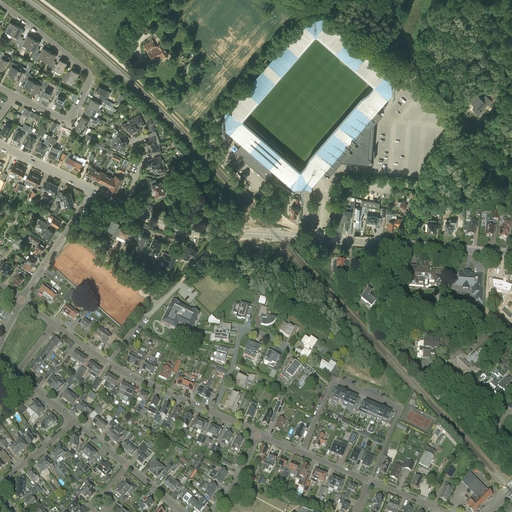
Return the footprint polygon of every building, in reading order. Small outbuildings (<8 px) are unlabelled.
[(390,76),(386,72),(342,34),(322,17),(306,18),(224,112),(225,129),(242,143),(235,152),(267,181),(268,181),(269,180),(276,173),(293,187),(310,186),(325,169),(327,171),(325,173),(325,174),(325,175),(326,176),(327,176),(327,175),(331,171),(333,169),(337,164),(339,162),(341,160),(372,162),(373,162),(373,161),(373,160),(372,160),(371,158),(372,148),(372,142),(374,122),(383,111),(384,110),(383,109),(382,108),(381,109),(380,109),(379,111),(377,109),(391,92),(391,79),(390,76)] [(10,22),(6,31),(12,34),(16,25),(10,22)] [(19,36),(23,28),(16,25),(12,34),(18,37),(16,43),(19,45),(17,47),(18,47),(22,39),(21,39),(22,37),(19,36)] [(27,35),(24,40),(22,39),(18,47),(21,49),(23,45),(29,47),(33,38),(27,35)] [(31,56),(34,57),(35,58),(38,52),(39,48),(36,47),(39,41),(33,38),(29,47),(34,50),(31,56)] [(161,58),(164,56),(164,57),(168,55),(161,43),(156,46),(152,40),(143,45),(153,62),(160,58),(161,58)] [(37,61),(39,57),(45,60),(49,51),(43,48),(40,53),(38,52),(35,58),(34,60),(37,61)] [(45,60),(50,63),(45,74),(48,75),(50,72),(55,61),(53,60),(56,54),(49,51),(45,60)] [(55,63),(56,61),(55,61),(50,72),(54,73),(56,69),(62,72),(66,63),(60,60),(57,64),(55,63)] [(11,75),(14,77),(18,69),(20,65),(11,61),(8,67),(10,68),(7,75),(10,76),(11,75)] [(26,76),(28,72),(30,68),(27,67),(26,68),(23,67),(21,71),(18,69),(14,77),(21,80),(23,75),(26,76)] [(61,80),(65,82),(67,79),(73,82),(78,73),(71,69),(69,73),(66,71),(61,80)] [(31,73),(28,72),(26,76),(24,80),(27,81),(24,86),(30,89),(34,81),(31,80),(33,76),(30,75),(31,73)] [(39,79),(37,83),(34,81),(30,89),(37,92),(39,87),(42,88),(43,86),(46,80),(43,79),(42,81),(39,79)] [(398,91),(402,87),(397,83),(393,87),(398,91)] [(106,91),(98,86),(94,94),(103,98),(106,91)] [(47,100),(51,92),(45,89),(41,97),(47,100)] [(496,95),(490,90),(486,95),(482,99),(476,94),(469,101),(473,105),(474,104),(476,106),(472,110),(479,115),(485,108),(483,107),(487,104),(488,105),(492,100),(496,95)] [(56,105),(60,108),(64,99),(57,96),(54,103),(56,104),(56,105)] [(113,106),(114,104),(104,98),(102,101),(105,103),(113,107),(114,106),(113,106)] [(98,107),(100,103),(91,99),(88,105),(98,111),(99,110),(100,111),(101,109),(98,107)] [(98,112),(98,111),(88,105),(85,111),(93,116),(95,111),(98,112)] [(139,115),(128,121),(130,124),(130,123),(135,133),(138,132),(137,129),(139,128),(139,127),(144,124),(139,115)] [(98,122),(92,119),(91,121),(82,116),(78,123),(88,128),(91,122),(99,126),(100,123),(98,122)] [(216,120),(212,125),(218,129),(221,125),(216,120)] [(4,134),(7,136),(9,131),(11,127),(10,127),(11,124),(9,123),(7,125),(5,124),(1,132),(2,133),(1,133),(4,135),(4,134)] [(85,134),(88,128),(78,123),(75,129),(84,134),(82,136),(89,140),(91,137),(85,134)] [(131,132),(133,135),(135,133),(130,123),(130,124),(127,125),(125,123),(121,125),(124,131),(127,130),(129,134),(131,132)] [(37,133),(34,132),(28,145),(31,147),(36,138),(39,136),(40,135),(43,129),(45,125),(42,124),(37,133)] [(13,139),(16,141),(22,128),(19,126),(17,129),(16,129),(12,138),(13,138),(13,139)] [(25,129),(22,128),(16,141),(18,142),(19,141),(20,142),(24,132),(23,132),(25,129)] [(28,145),(34,132),(31,131),(32,130),(32,129),(29,128),(26,134),(28,135),(24,143),(28,145)] [(124,135),(118,132),(114,140),(115,140),(127,146),(128,143),(126,142),(127,140),(123,138),(124,135)] [(48,134),(45,139),(39,152),(41,153),(42,153),(43,153),(47,144),(48,144),(52,136),(48,134)] [(144,145),(145,148),(155,144),(154,141),(157,140),(155,135),(149,138),(150,140),(146,142),(146,144),(144,145)] [(36,150),(39,152),(45,139),(42,137),(40,140),(35,149),(36,150)] [(115,140),(113,144),(112,144),(111,148),(117,151),(118,148),(122,150),(123,147),(126,149),(127,146),(115,140)] [(155,145),(155,144),(145,148),(146,151),(148,150),(149,153),(154,151),(155,154),(161,152),(159,147),(157,148),(155,145)] [(53,159),(54,158),(54,159),(55,158),(57,152),(55,151),(56,149),(52,147),(51,149),(48,155),(51,157),(51,158),(53,159)] [(186,152),(180,147),(177,149),(183,155),(186,152)] [(63,163),(72,167),(77,156),(74,155),(72,159),(67,157),(63,163)] [(91,167),(87,175),(93,178),(100,165),(103,159),(103,158),(103,157),(101,155),(100,157),(99,157),(94,168),(91,167)] [(78,170),(82,164),(78,162),(80,158),(77,156),(72,167),(78,170)] [(163,159),(162,160),(160,156),(154,158),(155,161),(151,162),(152,165),(149,166),(150,169),(161,165),(164,164),(163,159)] [(120,166),(114,178),(110,186),(110,187),(116,190),(122,178),(119,177),(121,172),(124,173),(127,167),(121,164),(120,166)] [(16,174),(20,167),(17,166),(16,166),(14,165),(13,166),(10,165),(7,172),(15,176),(16,174)] [(96,180),(98,181),(103,172),(100,171),(103,166),(100,165),(93,178),(96,179),(96,180)] [(162,169),(161,165),(150,169),(151,171),(154,170),(154,173),(159,171),(160,174),(166,172),(165,168),(162,169)] [(23,169),(22,168),(20,167),(16,174),(19,176),(17,179),(20,181),(25,170),(23,169)] [(106,174),(103,172),(98,181),(101,183),(102,182),(104,183),(111,170),(108,169),(106,174)] [(111,170),(104,183),(110,186),(114,178),(111,177),(114,172),(111,170)] [(30,173),(24,183),(30,186),(36,175),(33,173),(32,174),(30,173)] [(38,177),(38,176),(36,175),(30,186),(32,182),(35,184),(33,187),(36,189),(41,178),(38,177)] [(156,196),(157,196),(157,197),(160,196),(160,195),(161,194),(162,195),(164,194),(164,193),(165,193),(161,181),(156,183),(155,179),(150,181),(156,196)] [(46,189),(49,190),(52,183),(46,180),(44,184),(42,187),(41,189),(44,191),(46,189)] [(17,192),(19,189),(21,184),(18,183),(15,188),(14,187),(13,190),(17,192)] [(58,186),(52,183),(49,190),(55,193),(57,190),(56,190),(58,186)] [(65,192),(62,193),(63,196),(64,200),(72,198),(70,192),(66,193),(65,192)] [(69,206),(73,204),(72,198),(64,200),(56,202),(57,205),(60,205),(60,206),(65,204),(66,207),(69,206)] [(378,208),(379,202),(362,199),(361,199),(360,204),(363,205),(369,206),(370,206),(369,211),(375,212),(375,207),(378,208)] [(405,210),(407,204),(401,202),(398,201),(396,206),(402,208),(403,210),(405,210)] [(354,208),(353,221),(356,221),(355,226),(360,227),(361,220),(362,219),(365,211),(367,212),(369,206),(363,205),(361,209),(354,208)] [(335,221),(342,222),(343,210),(340,210),(341,207),(334,206),(333,216),(336,217),(335,221)] [(350,221),(351,210),(343,210),(342,222),(342,220),(350,221)] [(400,226),(401,219),(392,218),(392,213),(387,213),(386,221),(388,221),(388,228),(388,229),(390,229),(394,229),(395,225),(400,226)] [(50,214),(48,217),(52,219),(50,223),(57,227),(61,222),(50,214)] [(377,217),(367,215),(366,221),(373,222),(373,226),(373,227),(375,227),(376,227),(376,223),(377,217)] [(40,218),(36,224),(45,230),(49,224),(40,218)] [(118,227),(120,223),(111,220),(107,229),(106,231),(113,234),(112,237),(116,239),(117,236),(126,240),(124,245),(129,247),(135,234),(118,227)] [(436,220),(428,220),(427,231),(435,232),(436,220)] [(449,223),(445,223),(444,232),(446,233),(446,234),(449,234),(449,233),(451,233),(451,229),(453,229),(453,220),(449,220),(449,223)] [(471,225),(468,225),(468,227),(468,231),(466,231),(466,235),(474,236),(475,228),(478,228),(478,222),(471,221),(471,225)] [(511,222),(503,221),(503,228),(500,228),(500,237),(501,237),(501,238),(503,238),(503,237),(507,238),(507,235),(508,235),(508,231),(507,231),(507,229),(511,229),(511,222)] [(494,222),(486,222),(486,226),(486,236),(487,236),(487,237),(489,237),(489,236),(493,236),(493,234),(494,234),(494,230),(493,230),(494,222)] [(50,239),(54,232),(48,228),(44,235),(50,239)] [(32,233),(28,238),(33,241),(34,242),(37,244),(35,247),(36,247),(34,250),(38,253),(40,250),(42,251),(45,246),(41,243),(39,241),(40,239),(32,233)] [(148,245),(150,242),(147,241),(148,238),(144,236),(144,235),(139,233),(133,247),(143,251),(146,245),(148,245)] [(152,252),(158,255),(163,243),(153,239),(150,247),(154,249),(152,252)] [(22,244),(15,240),(12,243),(13,244),(12,244),(18,249),(22,244)] [(193,249),(186,246),(182,257),(186,259),(189,260),(190,256),(194,257),(197,252),(192,250),(193,249)] [(166,264),(172,266),(177,255),(171,252),(170,254),(162,251),(160,256),(162,257),(161,259),(167,261),(166,264)] [(25,261),(33,265),(34,265),(35,263),(35,262),(36,260),(28,254),(26,256),(28,257),(25,261)] [(0,265),(0,269),(3,272),(9,265),(8,264),(10,262),(7,260),(5,263),(3,262),(0,265)] [(333,267),(337,267),(336,274),(344,274),(344,270),(345,270),(345,267),(347,267),(348,264),(345,264),(345,261),(337,260),(337,262),(334,262),(333,267)] [(32,267),(32,266),(33,265),(25,261),(24,264),(22,262),(20,265),(29,271),(31,268),(32,268),(32,267)] [(12,264),(11,266),(9,265),(3,272),(9,276),(14,270),(12,268),(14,266),(12,264)] [(27,273),(19,267),(17,270),(15,272),(18,273),(13,280),(19,284),(27,273)] [(418,270),(418,268),(406,267),(405,278),(409,278),(409,285),(423,286),(423,280),(434,281),(434,280),(435,280),(435,283),(442,283),(443,277),(435,277),(435,279),(434,279),(434,272),(418,270)] [(458,279),(453,278),(453,286),(463,287),(463,289),(468,289),(467,292),(472,292),(471,296),(475,296),(474,302),(482,303),(483,289),(481,289),(482,275),(470,274),(470,273),(463,272),(463,274),(458,274),(458,279)] [(489,283),(491,283),(491,286),(490,286),(490,289),(491,289),(490,300),(503,301),(503,294),(505,294),(508,295),(509,295),(510,295),(510,294),(511,293),(511,289),(511,286),(511,287),(506,284),(506,283),(506,282),(506,281),(505,281),(504,281),(503,281),(503,282),(502,282),(502,284),(500,283),(500,282),(497,282),(492,281),(491,281),(491,282),(490,282),(490,283),(489,283)] [(155,290),(145,282),(144,284),(153,291),(155,290)] [(45,297),(51,290),(44,284),(41,289),(42,289),(39,293),(42,296),(43,295),(45,297)] [(57,299),(59,296),(51,290),(45,297),(49,299),(48,300),(48,301),(48,302),(49,303),(50,303),(51,303),(52,303),(56,298),(57,299)] [(361,299),(371,307),(375,302),(368,296),(370,294),(367,291),(361,299)] [(68,307),(63,313),(68,317),(80,302),(78,301),(76,303),(74,302),(72,305),(73,306),(71,308),(71,309),(68,307)] [(179,305),(180,305),(177,303),(172,301),(170,307),(169,307),(167,312),(166,314),(162,323),(176,330),(178,324),(191,330),(199,314),(192,311),(179,305)] [(76,313),(76,312),(74,310),(76,308),(80,311),(82,308),(78,305),(80,302),(68,317),(71,319),(71,320),(71,321),(72,321),(73,321),(74,321),(79,315),(76,313)] [(236,306),(234,312),(238,313),(237,317),(237,318),(240,319),(241,318),(245,320),(246,314),(250,315),(252,309),(248,308),(248,307),(241,305),(240,307),(236,306)] [(261,318),(261,320),(262,321),(260,325),(263,326),(264,326),(265,326),(267,326),(268,326),(270,326),(270,325),(271,325),(272,324),(273,324),(274,323),(274,322),(275,322),(275,321),(276,321),(276,320),(276,319),(266,316),(267,312),(266,312),(267,308),(261,306),(258,317),(261,318)] [(80,325),(87,330),(91,325),(84,320),(80,325)] [(288,338),(292,333),(295,335),(299,329),(295,326),(294,329),(289,326),(288,327),(284,324),(279,332),(284,334),(283,335),(288,338)] [(230,326),(221,325),(220,329),(218,329),(218,335),(215,334),(214,340),(228,342),(229,336),(227,336),(227,334),(230,334),(230,326)] [(101,342),(105,344),(111,336),(101,329),(96,336),(102,340),(101,342)] [(63,344),(54,338),(49,343),(54,347),(55,348),(58,350),(63,344)] [(309,351),(310,349),(312,350),(317,342),(311,338),(309,341),(305,338),(302,343),(306,346),(303,349),(304,350),(300,356),(306,359),(311,353),(309,351)] [(442,340),(423,339),(423,347),(419,347),(419,353),(423,353),(423,358),(429,359),(429,355),(435,355),(436,354),(436,348),(438,348),(438,345),(441,345),(442,340)] [(54,347),(49,343),(45,349),(53,355),(54,355),(51,353),(55,348),(54,347)] [(244,359),(251,362),(255,352),(257,353),(259,347),(249,343),(243,356),(245,357),(244,359)] [(214,359),(215,360),(215,361),(216,362),(215,362),(215,363),(221,365),(221,363),(224,364),(226,358),(225,357),(225,355),(226,355),(228,350),(218,347),(217,352),(218,353),(217,355),(216,355),(216,356),(214,359)] [(53,355),(45,349),(41,354),(47,358),(50,360),(49,362),(51,363),(53,360),(51,359),(53,355)] [(137,354),(131,364),(138,367),(141,360),(143,361),(147,354),(138,350),(137,354)] [(276,365),(279,357),(275,355),(276,355),(268,351),(264,362),(269,364),(268,366),(274,369),(275,365),(276,365)] [(465,356),(459,351),(447,363),(453,369),(456,365),(463,372),(460,374),(466,380),(468,377),(476,369),(473,366),(471,368),(462,360),(465,356)] [(71,358),(76,361),(80,355),(75,352),(71,358)] [(127,362),(131,364),(137,354),(134,353),(133,355),(130,354),(127,362)] [(47,358),(41,354),(37,359),(42,363),(47,366),(44,364),(43,363),(47,358)] [(86,359),(80,355),(76,361),(82,365),(86,359)] [(146,362),(142,369),(147,372),(154,358),(151,357),(148,363),(146,362)] [(158,377),(167,381),(170,373),(175,375),(183,359),(179,357),(174,367),(167,364),(165,368),(163,367),(158,377)] [(153,375),(157,367),(154,366),(157,360),(154,358),(147,372),(153,375)] [(42,370),(40,369),(42,367),(45,369),(47,366),(42,363),(37,359),(33,365),(41,371),(42,370)] [(295,361),(289,368),(287,366),(286,368),(285,367),(282,371),(283,371),(280,375),(286,380),(291,373),(294,375),(301,366),(295,361)] [(328,366),(323,361),(318,367),(324,371),(328,366)] [(87,373),(90,375),(96,367),(91,363),(87,369),(89,371),(87,373)] [(33,365),(29,370),(37,376),(41,371),(33,365)] [(74,375),(77,377),(80,374),(79,373),(83,368),(81,367),(74,375)] [(101,371),(96,367),(90,375),(95,379),(97,376),(97,377),(101,371)] [(178,380),(176,384),(181,387),(185,379),(183,378),(184,376),(184,375),(179,373),(176,379),(178,380)] [(237,377),(236,380),(237,381),(240,382),(239,385),(244,387),(246,383),(247,380),(249,381),(248,383),(251,385),(252,382),(253,383),(256,376),(250,375),(250,376),(247,375),(246,376),(239,373),(237,377)] [(103,387),(105,388),(112,377),(106,374),(102,380),(105,382),(104,384),(104,385),(103,387)] [(499,385),(491,377),(484,384),(497,396),(502,391),(503,393),(505,391),(504,390),(511,380),(511,379),(508,375),(499,385)] [(66,383),(68,385),(72,381),(74,378),(72,376),(66,383)] [(47,385),(52,389),(60,380),(57,378),(56,379),(53,377),(47,385)] [(117,381),(112,377),(105,388),(108,390),(111,385),(114,387),(117,381)] [(185,379),(181,387),(187,389),(192,379),(190,378),(186,377),(185,379)] [(90,388),(92,389),(99,380),(97,378),(90,388)] [(192,379),(187,389),(193,392),(197,385),(194,384),(197,379),(195,378),(194,380),(192,379)] [(471,386),(476,391),(484,383),(480,379),(476,383),(475,382),(471,386)] [(57,394),(65,385),(60,380),(52,389),(57,394)] [(102,382),(99,380),(92,389),(95,391),(102,382)] [(122,384),(119,390),(118,392),(116,391),(113,396),(109,405),(112,406),(114,403),(113,402),(116,397),(118,394),(123,397),(128,387),(122,384)] [(134,390),(128,387),(123,397),(128,399),(126,402),(130,404),(135,395),(132,393),(134,390)] [(201,387),(197,395),(203,397),(206,390),(201,387)] [(334,395),(332,394),(331,393),(329,399),(338,403),(338,401),(342,391),(337,389),(334,395)] [(209,400),(212,392),(206,390),(203,397),(209,400)] [(67,391),(62,398),(67,402),(72,395),(67,391)] [(347,393),(342,391),(338,401),(343,403),(347,393)] [(141,393),(138,399),(142,400),(139,407),(141,407),(140,409),(142,410),(143,408),(144,409),(146,402),(145,402),(148,396),(141,393)] [(228,399),(224,406),(227,407),(227,408),(234,411),(236,412),(236,411),(238,407),(237,407),(238,403),(242,395),(236,393),(235,394),(232,393),(231,396),(229,396),(228,399)] [(347,393),(343,403),(348,405),(352,395),(347,393)] [(74,404),(78,400),(72,395),(67,402),(72,407),(74,404)] [(348,405),(347,407),(356,411),(358,405),(355,404),(357,398),(358,398),(352,395),(348,405)] [(152,411),(154,408),(156,409),(159,401),(154,399),(149,409),(152,411)] [(28,408),(33,413),(39,405),(34,401),(32,403),(31,403),(29,406),(30,406),(28,408)] [(279,402),(278,401),(272,413),(276,415),(281,403),(279,402)] [(363,407),(360,406),(358,411),(366,415),(371,403),(365,401),(365,402),(363,407)] [(246,416),(252,419),(256,411),(252,409),(254,407),(255,407),(257,404),(252,402),(246,416)] [(165,403),(160,414),(166,417),(170,406),(165,403)] [(281,403),(276,415),(275,417),(278,418),(284,404),(281,403)] [(376,406),(371,403),(366,415),(371,417),(376,406)] [(77,410),(82,415),(88,408),(82,404),(77,410)] [(40,406),(39,405),(33,413),(31,416),(36,420),(38,418),(39,418),(44,411),(42,410),(43,409),(42,407),(41,406),(40,406)] [(18,411),(22,415),(27,410),(22,406),(18,411)] [(381,408),(376,406),(371,417),(376,419),(376,418),(381,408)] [(88,408),(82,415),(88,420),(88,419),(89,418),(93,413),(88,408)] [(166,424),(170,426),(174,417),(175,417),(173,420),(177,422),(181,411),(176,408),(172,416),(169,415),(166,424)] [(386,410),(381,408),(376,418),(381,420),(386,410)] [(381,420),(381,421),(389,425),(392,419),(389,418),(391,412),(386,410),(381,420)] [(265,416),(262,422),(262,423),(263,424),(263,425),(266,426),(266,425),(268,426),(268,425),(273,415),(267,413),(266,416),(265,416)] [(192,416),(187,414),(185,418),(182,417),(179,424),(187,428),(188,427),(192,416)] [(51,415),(45,420),(51,428),(57,423),(55,421),(56,421),(54,418),(53,418),(51,415)] [(313,416),(310,415),(305,428),(308,429),(309,426),(310,426),(314,417),(313,416)] [(93,423),(92,423),(97,428),(104,418),(102,417),(100,419),(100,418),(98,417),(94,421),(93,423)] [(107,420),(104,418),(97,428),(102,432),(107,426),(106,426),(108,424),(105,422),(107,420)] [(279,418),(277,421),(274,429),(280,431),(283,425),(284,426),(286,421),(279,418)] [(202,421),(196,419),(193,426),(191,426),(188,432),(191,434),(193,430),(197,432),(197,431),(202,421)] [(45,432),(51,428),(45,420),(39,425),(41,427),(40,428),(43,431),(44,430),(45,432)] [(116,428),(118,426),(117,425),(118,423),(115,421),(114,422),(110,427),(112,429),(115,427),(116,428)] [(207,424),(202,421),(197,431),(201,432),(200,433),(202,434),(203,432),(204,432),(207,424)] [(207,433),(212,436),(216,428),(210,425),(207,433)] [(294,437),(300,439),(303,431),(304,428),(298,426),(294,437)] [(322,431),(323,428),(317,426),(313,437),(316,438),(314,445),(320,448),(321,445),(324,447),(326,440),(323,439),(324,436),(317,434),(319,430),(322,431)] [(107,436),(112,440),(121,429),(118,427),(114,432),(111,430),(107,436)] [(222,430),(216,428),(212,436),(218,439),(222,430)] [(123,431),(121,429),(112,440),(117,444),(121,439),(119,437),(123,431)] [(35,436),(30,430),(26,434),(24,435),(21,431),(19,432),(22,437),(24,435),(26,438),(31,444),(36,440),(34,437),(35,436)] [(358,435),(369,440),(371,435),(360,431),(358,435)] [(16,440),(18,443),(15,445),(21,452),(26,447),(21,440),(23,438),(22,437),(19,432),(16,434),(18,438),(16,440)] [(222,437),(221,440),(220,444),(223,445),(225,442),(228,443),(232,435),(225,432),(223,437),(222,437)] [(352,444),(357,436),(352,433),(348,443),(352,444)] [(239,448),(243,440),(237,437),(235,441),(234,441),(231,449),(234,450),(235,447),(239,448)] [(10,449),(16,456),(21,452),(15,445),(12,447),(10,444),(8,446),(2,438),(1,440),(0,438),(0,442),(1,442),(1,443),(5,448),(7,450),(9,448),(10,449)] [(127,453),(132,457),(139,449),(141,451),(146,446),(147,445),(143,442),(138,448),(134,445),(127,453)] [(342,442),(339,447),(333,445),(330,453),(342,458),(347,444),(342,442)] [(431,442),(429,445),(440,453),(443,450),(438,447),(431,442)] [(122,449),(127,453),(134,445),(132,443),(130,445),(127,443),(122,449)] [(428,445),(425,449),(434,455),(437,451),(428,445)] [(82,449),(80,451),(78,450),(76,453),(80,456),(82,454),(85,456),(91,450),(85,446),(82,449)] [(60,447),(55,451),(61,457),(64,461),(70,456),(67,453),(67,454),(66,453),(67,453),(64,450),(64,451),(60,447)] [(212,457),(216,459),(220,450),(216,448),(213,454),(212,457)] [(261,448),(258,455),(261,456),(260,460),(261,460),(260,462),(264,464),(266,458),(264,457),(267,450),(261,448)] [(356,463),(359,456),(362,457),(362,456),(365,451),(359,448),(358,451),(354,450),(349,461),(351,461),(350,463),(354,464),(354,463),(356,463)] [(95,454),(91,450),(85,456),(88,459),(86,461),(88,463),(90,460),(91,461),(93,458),(92,458),(95,454)] [(0,469),(11,461),(3,451),(0,454),(0,457),(0,469)] [(61,457),(55,451),(51,455),(54,459),(53,459),(55,462),(54,463),(57,468),(58,470),(59,469),(62,474),(65,472),(61,468),(62,465),(65,463),(64,462),(64,461),(61,457)] [(427,468),(433,457),(425,452),(418,464),(427,468)] [(141,455),(136,461),(142,465),(147,459),(149,457),(145,453),(145,454),(143,453),(141,455)] [(277,457),(270,455),(267,460),(265,460),(262,468),(264,469),(267,470),(269,466),(273,467),(274,464),(277,457)] [(365,457),(362,456),(362,457),(360,461),(363,463),(362,466),(369,469),(373,459),(366,456),(365,457)] [(383,456),(378,469),(381,470),(380,471),(379,473),(385,476),(386,474),(390,464),(392,460),(383,456)] [(183,457),(180,460),(186,465),(189,462),(183,457)] [(46,458),(41,462),(46,469),(49,467),(51,469),(54,468),(51,465),(52,464),(50,462),(49,462),(46,458)] [(148,471),(153,475),(160,466),(156,462),(157,461),(154,458),(149,464),(152,466),(148,471)] [(281,459),(278,465),(281,466),(280,470),(283,472),(284,470),(288,462),(281,459)] [(390,477),(397,480),(401,469),(404,470),(404,469),(411,472),(414,464),(405,460),(403,465),(396,462),(390,477)] [(44,471),(46,469),(41,462),(36,467),(39,470),(38,471),(41,474),(41,473),(43,476),(46,474),(44,471)] [(78,467),(85,473),(90,468),(86,465),(85,466),(82,463),(78,467)] [(98,471),(101,474),(109,465),(107,464),(106,464),(105,463),(104,465),(101,463),(97,468),(95,466),(91,470),(95,473),(98,471)] [(289,469),(290,470),(289,472),(286,471),(283,477),(282,482),(284,483),(286,480),(288,479),(290,474),(296,477),(298,473),(296,472),(298,466),(291,463),(289,469)] [(180,466),(177,464),(171,471),(173,473),(180,466)] [(110,466),(109,465),(101,474),(104,476),(102,479),(106,483),(110,478),(108,476),(112,471),(109,469),(111,468),(109,467),(110,466)] [(305,488),(305,487),(307,482),(310,476),(306,474),(309,467),(303,465),(300,472),(298,472),(296,478),(304,481),(302,486),(305,488)] [(162,474),(164,476),(169,471),(166,468),(165,470),(160,466),(153,475),(153,476),(153,477),(155,478),(156,478),(157,479),(162,474)] [(62,475),(63,474),(62,474),(59,469),(58,470),(57,468),(54,470),(61,479),(64,477),(62,475)] [(453,471),(448,468),(444,475),(449,478),(453,471)] [(78,477),(83,473),(79,469),(74,473),(78,477)] [(217,474),(224,479),(226,476),(225,476),(227,473),(224,471),(220,469),(217,474)] [(38,476),(35,473),(35,474),(32,470),(27,474),(34,483),(39,479),(37,477),(38,476)] [(281,483),(282,482),(283,477),(286,471),(284,470),(283,472),(281,476),(280,476),(278,481),(281,483)] [(314,479),(317,481),(321,473),(315,470),(313,475),(312,474),(310,481),(313,482),(314,479)] [(212,471),(208,477),(213,480),(220,484),(222,481),(222,482),(224,479),(217,474),(213,472),(212,471)] [(324,479),(326,475),(321,473),(317,481),(321,482),(320,485),(323,486),(325,480),(324,479)] [(492,496),(483,487),(475,478),(474,479),(469,473),(461,481),(475,495),(470,500),(471,501),(469,503),(466,506),(469,509),(472,511),(475,511),(487,500),(488,501),(490,499),(489,498),(492,496)] [(418,489),(422,479),(421,479),(422,477),(417,475),(416,477),(415,476),(411,486),(418,489)] [(22,477),(16,482),(15,487),(25,488),(25,482),(25,481),(22,477)] [(164,485),(169,489),(173,484),(168,480),(170,478),(169,477),(165,481),(167,482),(164,485)] [(329,481),(326,487),(333,490),(334,488),(337,480),(332,477),(330,482),(329,481)] [(86,485),(83,488),(92,496),(93,494),(92,493),(93,492),(92,491),(94,489),(89,484),(91,482),(87,479),(83,482),(86,485)] [(341,486),(343,482),(337,480),(334,488),(337,489),(336,491),(340,493),(342,487),(341,486)] [(54,494),(57,492),(51,483),(48,486),(54,494)] [(119,484),(118,486),(127,493),(130,490),(133,492),(136,488),(132,485),(130,487),(125,483),(123,485),(121,484),(120,485),(119,484)] [(178,488),(173,484),(169,489),(174,493),(176,490),(178,492),(181,487),(179,486),(178,488)] [(210,484),(209,486),(205,484),(203,487),(207,489),(214,494),(216,491),(215,491),(217,488),(210,484)] [(350,484),(349,485),(347,490),(345,495),(342,494),(341,497),(347,500),(351,491),(355,493),(357,487),(350,484)] [(453,487),(445,484),(444,487),(439,499),(447,502),(451,490),(453,487)] [(91,497),(92,496),(83,488),(81,486),(78,489),(74,493),(78,497),(80,494),(85,498),(87,496),(89,497),(90,496),(91,497)] [(124,496),(127,493),(118,486),(117,487),(118,488),(117,489),(118,491),(117,493),(121,497),(119,499),(123,503),(127,499),(124,496)] [(29,494),(30,495),(31,494),(30,492),(29,491),(24,491),(25,488),(15,487),(15,492),(20,499),(22,497),(24,498),(29,494)] [(188,504),(192,499),(187,495),(189,492),(185,488),(180,493),(185,497),(183,500),(188,504)] [(211,497),(212,497),(214,494),(207,489),(203,495),(210,499),(211,497)] [(28,509),(36,502),(32,498),(38,493),(36,490),(32,494),(25,500),(26,502),(24,504),(28,509)] [(371,511),(370,511),(377,511),(383,499),(376,495),(374,500),(372,505),(373,505),(371,510),(371,511)] [(344,511),(346,511),(349,506),(344,504),(345,499),(340,497),(339,501),(340,501),(339,504),(342,506),(339,511),(343,511),(344,511)] [(148,499),(143,505),(141,503),(139,506),(143,510),(145,507),(148,509),(154,503),(148,499)] [(198,504),(192,499),(188,504),(194,509),(198,504)] [(204,500),(203,499),(198,504),(194,509),(197,511),(200,511),(208,503),(205,501),(204,500)] [(395,504),(390,502),(387,508),(393,510),(392,511),(396,511),(399,505),(396,504),(395,504)]
